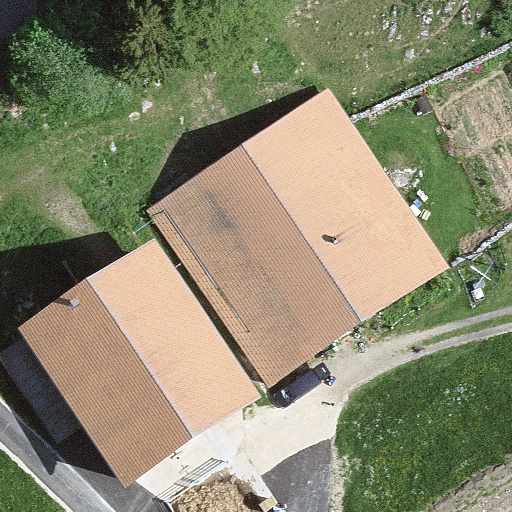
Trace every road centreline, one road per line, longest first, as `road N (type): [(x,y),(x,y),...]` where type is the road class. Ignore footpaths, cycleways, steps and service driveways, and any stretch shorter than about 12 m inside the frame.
road 1 (unknown): [(299,511),(303,423),(347,377),(398,351),(511,319)]
road 2 (track): [(94,511),(0,415)]
